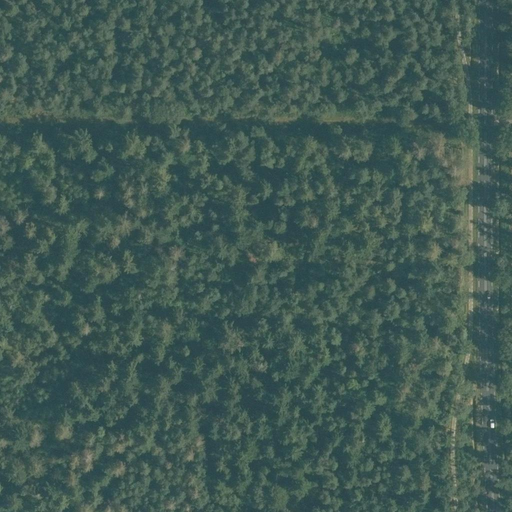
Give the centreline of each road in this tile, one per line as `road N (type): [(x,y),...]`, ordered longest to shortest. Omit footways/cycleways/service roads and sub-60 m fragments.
road 1 (primary): [(494,511),(486,0)]
road 2 (track): [(486,121),(0,122)]
